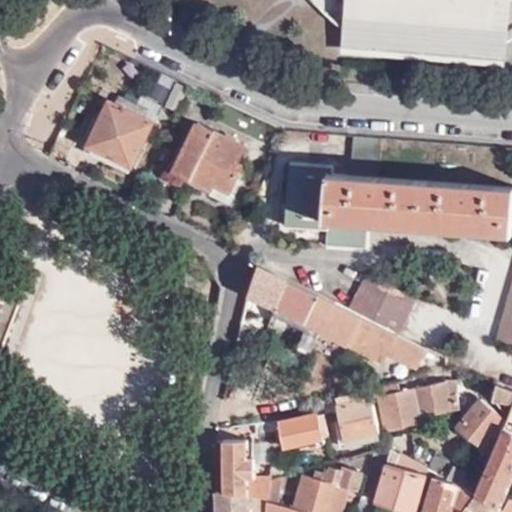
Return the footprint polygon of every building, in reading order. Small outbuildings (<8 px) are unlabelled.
[(348,0),(344,48),(495,62),(500,0),(348,0)] [(152,98),(163,104),(175,82),(163,76),(152,98)] [(188,88),(177,83),(166,105),(178,111),(188,88)] [(89,144),(132,165),(154,121),(144,116),(147,110),(120,97),(116,103),(110,100),(99,122),(94,119),(90,128),(95,130),(89,144)] [(176,170),(211,187),(214,182),(231,189),(239,171),(233,167),(244,144),(198,123),(176,170)] [(511,187),(378,177),(382,137),(354,134),(350,174),(332,173),(333,164),(290,161),(286,224),(325,227),(324,244),(366,247),(368,224),(510,235),(511,210),(511,187)] [(214,182),(211,187),(209,191),(231,202),(236,191),(231,189),(214,182)] [(290,279),(260,264),(249,293),(277,307),(290,279)] [(367,276),(351,306),(351,308),(396,333),(413,299),(367,276)] [(0,347),(21,292),(3,285),(3,281),(0,279),(0,347)] [(347,307),(290,279),(277,307),(318,327),(317,329),(320,331),(383,361),(388,350),(414,363),(422,346),(396,333),(395,335),(346,310),(347,307)] [(511,289),(501,341),(511,343),(511,289)] [(318,327),(277,307),(273,315),(317,335),(320,331),(317,329),(318,327)] [(251,325),(241,323),(237,340),(247,343),(251,325)] [(458,386),(457,380),(447,382),(449,395),(458,394),(458,386)] [(511,386),(498,380),(494,401),(511,401),(511,410),(504,429),(511,433),(511,386)] [(449,395),(447,382),(379,396),(385,431),(425,423),(423,418),(461,410),(458,394),(449,395)] [(364,399),(362,391),(339,397),(341,404),(338,404),(345,439),(378,431),(371,397),(364,399)] [(503,421),(480,401),(458,428),(482,447),(503,421)] [(322,436),(327,435),(323,414),(317,416),(317,414),(277,422),(286,446),(322,438),(322,436)] [(272,480),(280,478),(281,471),(286,446),(277,422),(271,474),(272,480)] [(511,468),(511,433),(504,429),(476,496),(490,504),(495,507),(511,468)] [(222,440),(214,440),(217,491),(223,492),(222,440)] [(269,497),(272,480),(271,474),(254,475),(254,462),(252,462),(252,458),(247,458),(246,440),(222,440),(223,492),(251,496),(269,497)] [(425,466),(389,452),(374,504),(401,511),(413,511),(424,476),(421,475),(425,466)] [(330,511),(337,486),(347,488),(354,490),(359,474),(343,468),(342,473),(326,468),(323,476),(316,473),(314,478),(304,475),(296,510),(302,511),(330,511)] [(451,469),(445,477),(468,491),(473,481),(451,469)] [(445,477),(436,473),(424,511),(447,511),(450,505),(458,508),(471,493),(468,491),(445,477)] [(275,504),(280,478),(272,480),(269,497),(269,503),(275,504)] [(330,511),(341,511),(347,488),(337,486),(330,511)] [(223,492),(217,491),(217,511),(251,511),(251,496),(223,492)] [(485,511),(490,504),(476,496),(475,497),(468,507),(476,511),(485,511)] [(511,511),(511,497),(511,496),(503,511),(511,511)] [(302,511),(296,510),(275,504),(269,503),(267,511),(302,511)]
